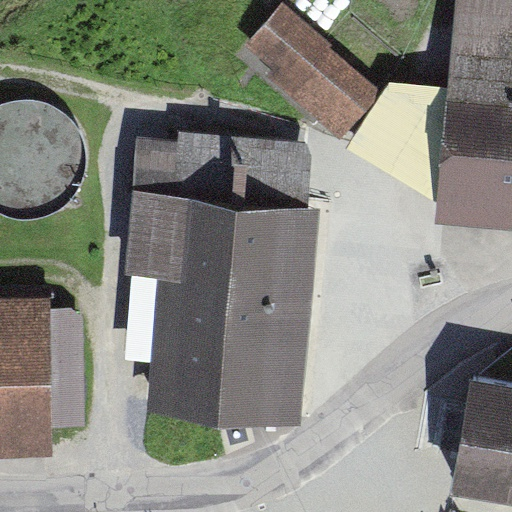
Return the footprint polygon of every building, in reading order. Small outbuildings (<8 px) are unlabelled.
[(282,0),(237,49),(330,136),(375,87),(282,0)] [(511,0),(450,0),(426,222),(511,227),(511,0)] [(175,146),(132,143),(122,270),(154,273),(143,404),(292,416),(310,199),(288,197),(293,142),(176,132),(175,146)] [(33,292),(0,292),(0,448),(33,448),(33,419),(67,419),(65,308),(33,308),(33,292)] [(511,375),(470,368),(452,485),(458,486),(511,494),(511,375)]
